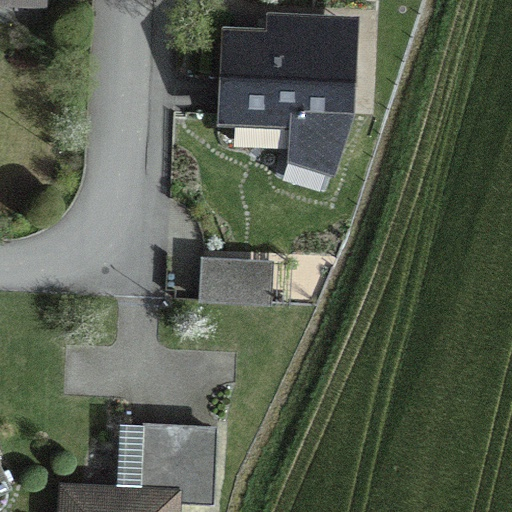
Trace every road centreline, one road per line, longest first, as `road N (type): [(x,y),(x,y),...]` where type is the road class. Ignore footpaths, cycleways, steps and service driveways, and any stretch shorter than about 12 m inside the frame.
road 1 (residential): [(129,0),(121,198)]
road 2 (residential): [(0,261),(64,264),(121,198)]
